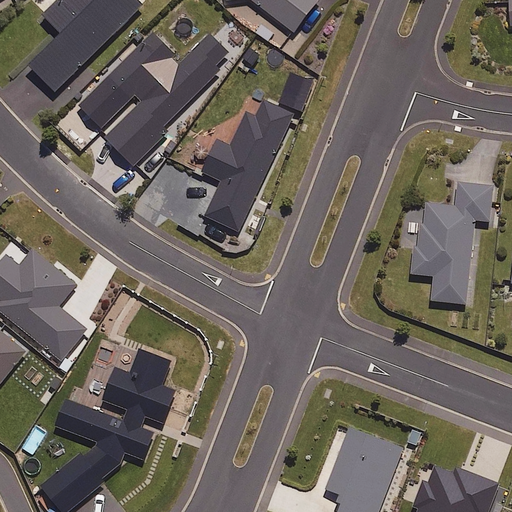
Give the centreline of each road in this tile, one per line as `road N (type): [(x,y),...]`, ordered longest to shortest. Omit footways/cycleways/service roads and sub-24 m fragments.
road 1 (residential): [(0,129),(130,242),(273,320)]
road 2 (residential): [(273,320),(364,76)]
road 3 (residential): [(404,90),(308,331)]
road 4 (residential): [(511,406),(308,331)]
road 5 (residential): [(199,511),(273,320)]
road 6 (residential): [(308,331),(238,511)]
